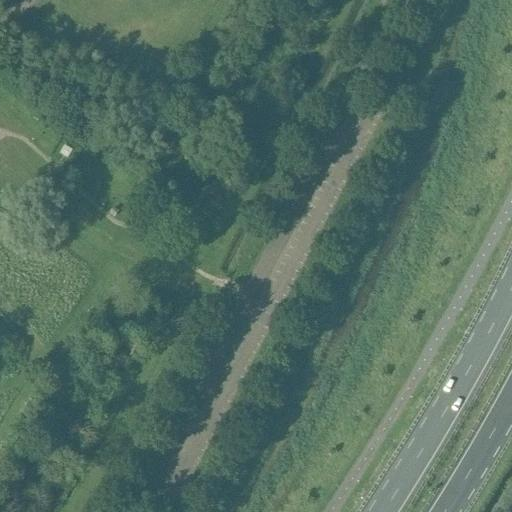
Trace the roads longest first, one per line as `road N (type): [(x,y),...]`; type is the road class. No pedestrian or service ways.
road 1 (unclassified): [(136,511),(352,96)]
road 2 (primary): [(511,287),(382,511)]
road 3 (primary): [(444,511),(511,397)]
